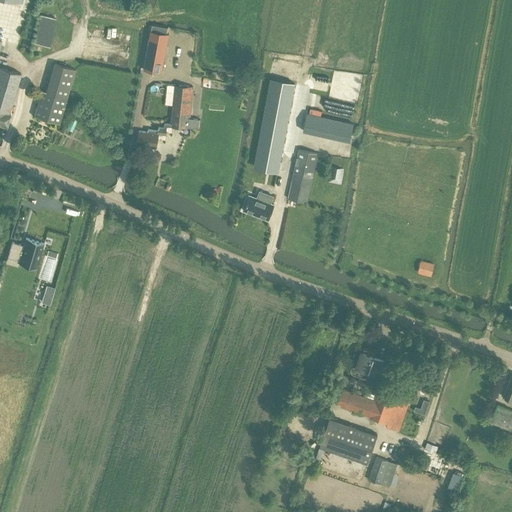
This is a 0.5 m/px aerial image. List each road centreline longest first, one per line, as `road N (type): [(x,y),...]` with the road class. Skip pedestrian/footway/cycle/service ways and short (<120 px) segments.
road 1 (tertiary): [(511,358),(265,272),(0,159)]
road 2 (track): [(265,272),(317,0)]
road 3 (track): [(2,160),(27,69),(15,53),(19,27),(0,14)]
road 4 (track): [(113,203),(145,79)]
